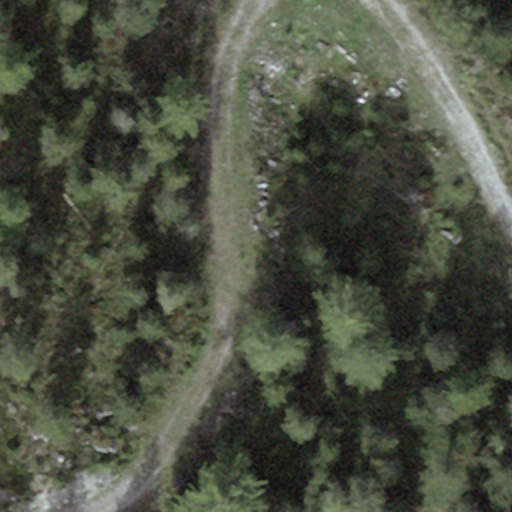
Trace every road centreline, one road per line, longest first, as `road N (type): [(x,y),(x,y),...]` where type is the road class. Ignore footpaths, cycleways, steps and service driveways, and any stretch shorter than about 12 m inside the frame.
road 1 (track): [(245,0),(226,44),(221,102),(229,303),(222,357),(164,460),(93,511)]
road 2 (track): [(371,0),(511,220)]
